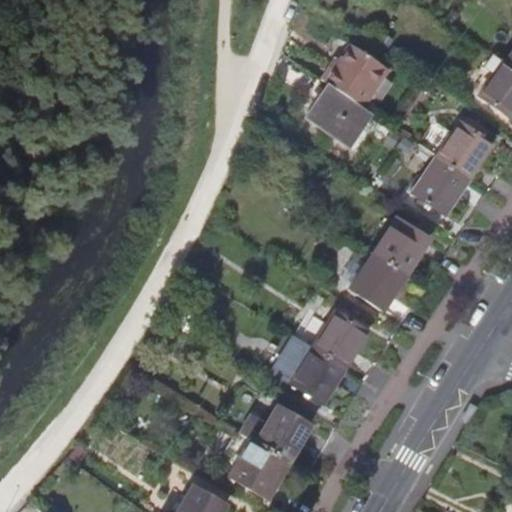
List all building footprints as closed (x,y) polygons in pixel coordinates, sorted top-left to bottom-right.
[(324,83),(332,89),(366,111),(391,72),(353,47),(337,72),(333,69),(324,83)] [(511,64),(504,59),(480,93),(510,115),(511,111),(511,64)] [(374,116),(366,111),(332,89),(311,121),(353,148),(374,116)] [(436,157),(467,177),(491,141),(460,121),(436,157)] [(467,177),(436,157),(413,191),(444,212),(467,177)] [(373,251),(405,271),(428,235),(397,215),(373,251)] [(405,271),(373,251),(350,286),(382,307),(405,271)] [(164,318),(184,330),(195,311),(176,299),(164,318)] [(311,344),(343,364),(366,328),(333,308),(311,344)] [(343,364),(311,344),(292,332),(270,368),(321,399),(343,364)] [(239,434),(251,441),(273,455),(287,463),(309,426),(277,407),(266,426),(249,416),(239,434)] [(273,455),(251,441),(229,478),(265,499),(287,463),(273,455)] [(219,511),(223,506),(191,487),(176,511),(219,511)]
